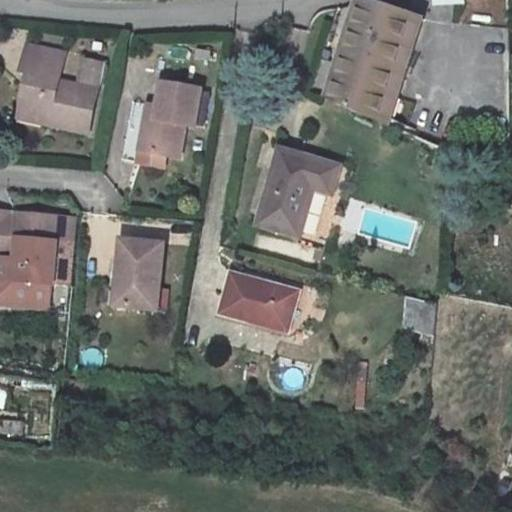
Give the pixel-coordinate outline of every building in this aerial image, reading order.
[(427,28),(367,6),(330,104),(391,126),(427,28)] [(29,49),(17,111),(41,116),(39,125),(83,133),(91,89),(51,82),(56,55),(29,49)] [(207,98),(166,90),(160,135),(149,134),(145,160),(185,167),(190,132),(201,135),(207,98)] [(41,116),(17,111),(16,121),(39,125),(41,116)] [(346,170),(286,156),(268,232),(308,241),(320,192),(338,196),(346,170)] [(174,248),(131,247),(129,313),(172,315),(174,248)] [(0,297),(55,299),(57,254),(10,251),(9,267),(18,267),(17,276),(0,274),(0,297)] [(302,335),(311,297),(244,283),(235,321),(302,335)] [(431,336),(437,305),(407,299),(401,329),(431,336)] [(353,408),(366,409),(366,364),(354,364),(353,408)] [(0,418),(0,433),(23,437),(25,422),(0,418)]
